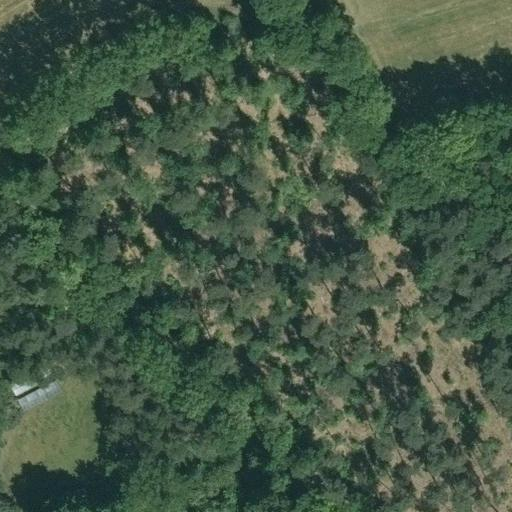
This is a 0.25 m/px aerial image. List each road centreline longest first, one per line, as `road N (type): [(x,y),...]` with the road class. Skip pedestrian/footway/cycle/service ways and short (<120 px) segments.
road 1 (unclassified): [(0,184),(346,511)]
road 2 (track): [(0,114),(184,0)]
